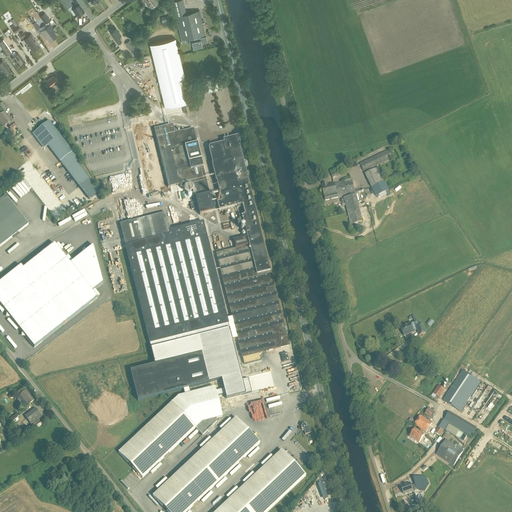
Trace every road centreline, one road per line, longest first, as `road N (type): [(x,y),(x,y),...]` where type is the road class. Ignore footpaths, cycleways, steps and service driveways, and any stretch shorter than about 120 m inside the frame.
road 1 (secondary): [(352,511),(217,0)]
road 2 (unclassified): [(389,511),(258,0)]
road 3 (unclassified): [(135,511),(0,338)]
road 4 (tertiary): [(0,96),(126,0)]
road 5 (unknown): [(79,217),(5,92)]
